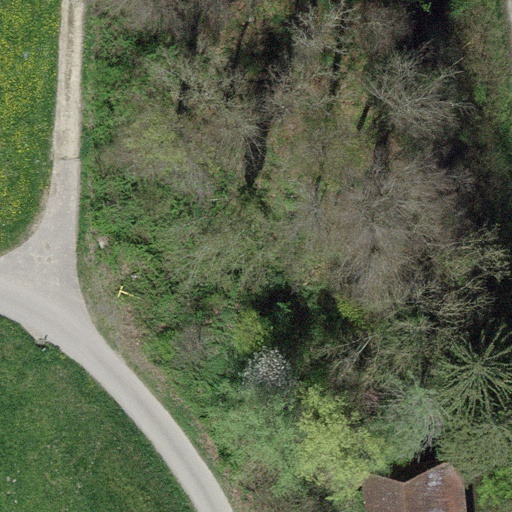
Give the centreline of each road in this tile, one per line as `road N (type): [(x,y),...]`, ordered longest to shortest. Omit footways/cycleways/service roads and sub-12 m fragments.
road 1 (track): [(73,0),(61,196),(36,308)]
road 2 (unclassified): [(0,294),(36,308),(106,366),(167,439),(212,511)]
